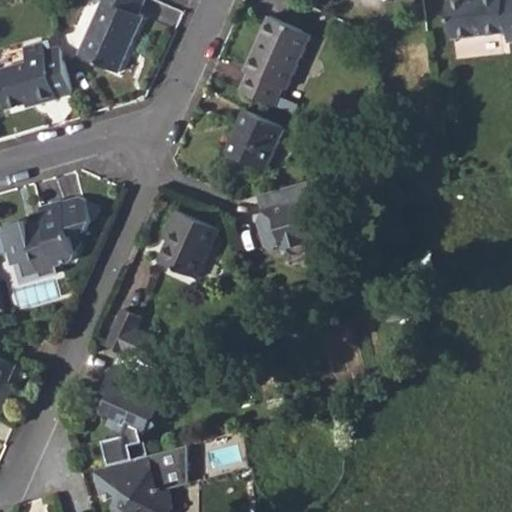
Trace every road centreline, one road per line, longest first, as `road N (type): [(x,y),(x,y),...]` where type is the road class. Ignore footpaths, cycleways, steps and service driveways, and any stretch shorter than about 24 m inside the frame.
road 1 (residential): [(32,444),(148,170)]
road 2 (residential): [(0,167),(122,132),(155,136)]
road 3 (residential): [(155,136),(216,0)]
